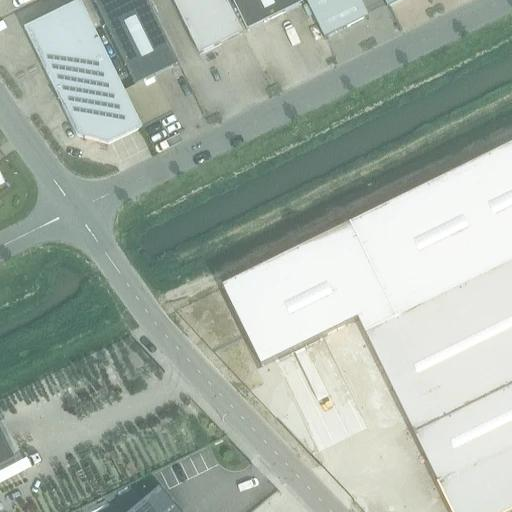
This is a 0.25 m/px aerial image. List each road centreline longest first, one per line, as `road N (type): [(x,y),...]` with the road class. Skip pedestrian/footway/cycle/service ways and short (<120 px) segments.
road 1 (unclassified): [(76,212),(509,0)]
road 2 (unclassified): [(332,511),(165,336),(76,212)]
road 3 (unclassified): [(76,212),(0,106)]
